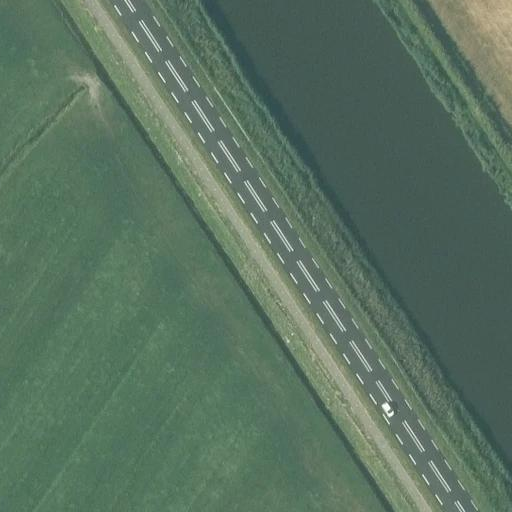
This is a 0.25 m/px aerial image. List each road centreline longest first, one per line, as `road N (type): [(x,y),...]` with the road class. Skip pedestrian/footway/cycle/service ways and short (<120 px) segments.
road 1 (primary): [(460,511),(124,0)]
road 2 (track): [(397,0),(511,177)]
